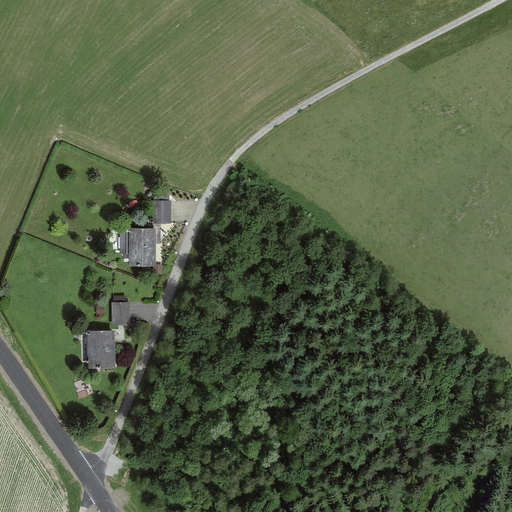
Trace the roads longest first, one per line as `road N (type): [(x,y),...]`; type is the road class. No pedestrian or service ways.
road 1 (track): [(498,0),(309,101),(246,145),(194,229),(105,455),(88,478)]
road 2 (tertiary): [(111,511),(0,348)]
